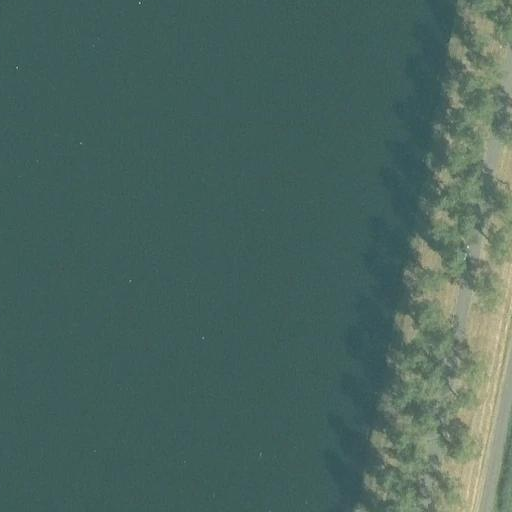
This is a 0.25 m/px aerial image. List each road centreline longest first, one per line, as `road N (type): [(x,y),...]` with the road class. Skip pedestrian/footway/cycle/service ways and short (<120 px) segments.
road 1 (unclassified): [(421,511),(511,53)]
road 2 (unclassified): [(486,511),(511,383)]
